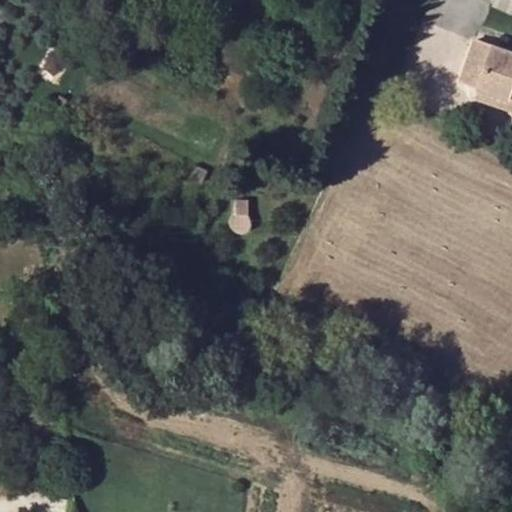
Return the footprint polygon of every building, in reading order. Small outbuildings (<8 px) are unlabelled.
[(511,15),(511,0),(495,0),(492,7),(511,15)] [(461,84),(478,90),(510,102),(509,106),(511,107),(511,55),(475,42),(461,84)] [(511,113),(511,107),(509,106),(510,102),(478,90),(474,101),(511,113)] [(194,168),(188,180),(200,185),(205,173),(194,168)] [(234,215),(246,216),(246,203),(234,202),(234,215)]
